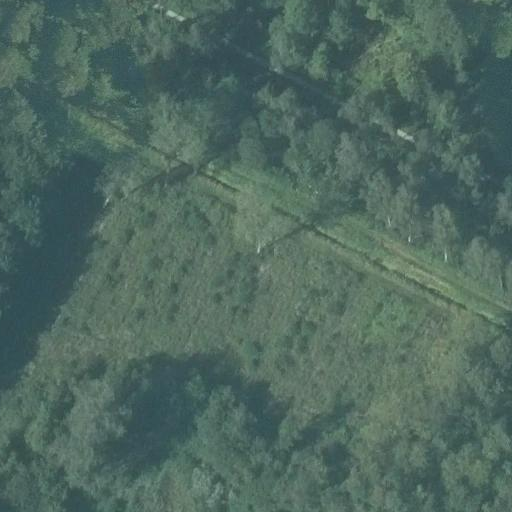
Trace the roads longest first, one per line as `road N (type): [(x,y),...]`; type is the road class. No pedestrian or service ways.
road 1 (track): [(511,347),(0,85)]
road 2 (track): [(0,49),(511,310)]
